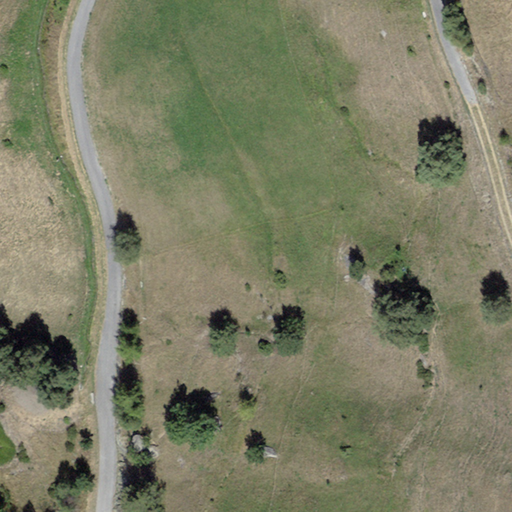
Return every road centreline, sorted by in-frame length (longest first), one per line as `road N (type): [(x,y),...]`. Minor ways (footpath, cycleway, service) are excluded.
road 1 (residential): [(102,511),(111,238),(74,82),(89,0)]
road 2 (track): [(474,109),(511,224)]
